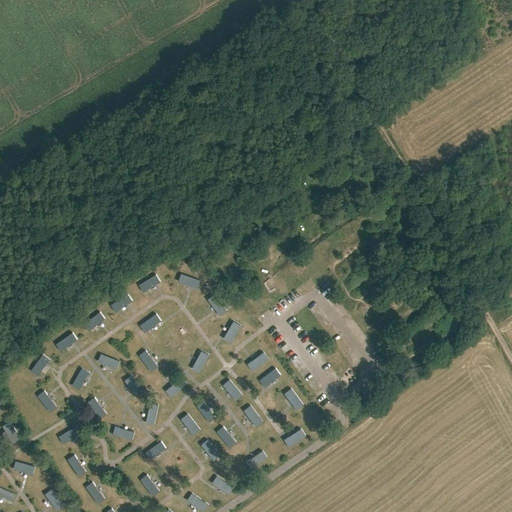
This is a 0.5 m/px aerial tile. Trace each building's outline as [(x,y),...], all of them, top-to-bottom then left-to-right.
[(200,279),(181,273),(178,281),(197,287),(200,279)] [(160,280),(156,274),(139,284),(143,291),(160,280)] [(128,292),(110,305),(114,311),(132,299),(128,292)] [(226,310),(214,294),(207,299),(220,314),(226,310)] [(284,305),(276,306),(277,314),(285,313),(284,305)] [(99,311),(84,323),(89,330),(104,317),(99,311)] [(162,319),(157,312),(140,325),(144,331),(162,319)] [(240,325),(233,321),(223,338),(231,342),(240,325)] [(173,332),(183,350),(191,346),(181,327),(173,332)] [(56,344),(60,350),(77,338),(72,332),(56,344)] [(147,334),(131,346),(134,349),(150,338),(147,334)] [(291,343),(284,348),(289,355),(296,349),(291,343)] [(139,355),(151,371),(158,365),(146,350),(139,355)] [(201,350),(191,368),(199,372),(209,354),(201,350)] [(247,364),(252,370),(269,358),(263,351),(247,364)] [(30,370),(37,375),(50,359),(42,353),(30,370)] [(119,361),(101,353),(97,361),(116,368),(119,361)] [(297,353),(291,356),(296,364),(301,360),(297,353)] [(125,363),(111,376),(117,383),(131,370),(125,363)] [(71,384),(79,389),(89,372),(81,367),(71,384)] [(260,380),(264,386),(281,373),(276,367),(260,380)] [(26,369),(12,380),(18,387),(31,376),(26,369)] [(131,375),(124,380),(136,396),(143,391),(131,375)] [(181,377),(165,390),(171,397),(186,383),(181,377)] [(242,394),(229,379),(223,384),(236,400),(242,394)] [(224,386),(216,390),(226,407),(233,403),(224,386)] [(284,393),(296,409),(303,404),(291,387),(284,393)] [(44,390),(37,395),(49,411),(57,406),(44,390)] [(95,396),(88,402),(99,418),(106,413),(95,396)] [(196,405),(209,422),(215,418),(203,400),(196,405)] [(159,404),(150,402),(145,422),(154,423),(159,404)] [(250,405),(243,410),(256,426),(262,421),(250,405)] [(199,431),(186,414),(180,418),(193,436),(199,431)] [(2,425),(14,443),(20,439),(8,421),(2,425)] [(80,432),(75,425),(59,436),(63,443),(80,432)] [(135,431),(115,425),(112,435),(132,440),(135,431)] [(224,427),(217,431),(230,449),(236,444),(224,427)] [(283,441),(288,447),(305,435),(301,429),(283,441)] [(145,452),(149,458),(166,445),(162,439),(145,452)] [(201,444),(214,461),(220,457),(207,439),(201,444)] [(263,451),(246,463),(250,469),(267,457),(263,451)] [(75,454),(67,459),(78,476),(86,471),(75,454)] [(145,455),(127,464),(131,472),(149,463),(145,455)] [(175,475),(189,462),(186,458),(171,471),(175,475)] [(35,466),(15,460),(13,468),(32,473),(35,466)] [(140,479),(152,496),(159,491),(147,474),(140,479)] [(212,482),(229,493),(233,486),(217,475),(212,482)] [(30,491),(49,481),(47,477),(28,487),(30,491)] [(85,486),(97,503),(105,498),(93,481),(85,486)] [(0,495),(13,501),(16,494),(0,487),(0,495)] [(45,493),(56,509),(63,504),(52,488),(45,493)] [(192,492),(187,499),(203,510),(208,504),(192,492)]
